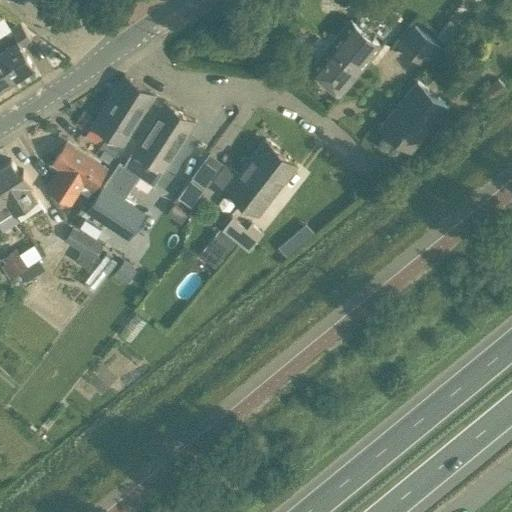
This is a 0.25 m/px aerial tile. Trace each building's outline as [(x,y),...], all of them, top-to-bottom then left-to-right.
[(3,14),(0,15),(0,32),(10,26),(3,14)] [(354,18),(330,45),(360,71),(383,45),(354,18)] [(33,63),(22,45),(31,39),(20,21),(9,27),(11,30),(5,33),(4,32),(0,33),(0,59),(11,77),(33,63)] [(438,33),(452,44),(462,32),(448,21),(438,33)] [(425,64),(441,45),(415,23),(399,43),(425,64)] [(340,94),(360,71),(330,45),(310,67),(340,94)] [(0,84),(11,77),(0,59),(0,84)] [(98,144),(139,84),(123,74),(83,134),(98,144)] [(488,106),(508,90),(499,79),(479,95),(488,106)] [(446,105),(416,80),(378,124),(408,150),(446,105)] [(154,94),(139,84),(98,144),(114,154),(154,94)] [(152,184),(194,120),(164,100),(115,174),(110,170),(85,209),(126,237),(143,210),(123,196),(137,175),(152,184)] [(223,162),(211,177),(241,200),(280,150),(264,138),(236,172),(223,162)] [(105,167),(67,141),(53,161),(62,167),(48,186),(68,200),(81,180),(91,187),(105,167)] [(280,150),(241,200),(256,212),(295,162),(280,150)] [(0,164),(0,190),(13,210),(37,195),(30,183),(31,182),(23,169),(19,172),(10,158),(0,164)] [(192,176),(177,195),(190,205),(205,185),(192,176)] [(0,231),(0,217),(13,210),(0,190),(0,238),(3,236),(0,231)] [(188,211),(173,200),(167,209),(181,220),(188,211)] [(231,215),(221,227),(247,248),(262,230),(250,220),(245,226),(231,215)] [(104,246),(72,227),(65,240),(82,251),(76,261),(87,268),(93,258),(96,259),(104,246)] [(290,240),(280,248),(286,255),(295,247),(290,240)] [(97,288),(116,257),(104,250),(85,281),(97,288)] [(47,268),(41,259),(22,271),(28,280),(47,268)] [(123,261),(114,271),(125,281),(134,270),(123,261)]
